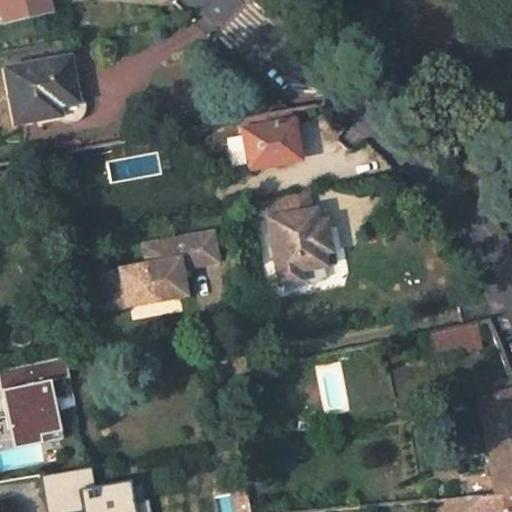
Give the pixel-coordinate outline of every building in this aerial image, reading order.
[(48,0),(0,0),(0,1),(6,28),(53,20),(48,0)] [(69,64),(7,75),(17,128),(59,121),(57,111),(76,107),(69,64)] [(59,121),(78,117),(76,107),(57,111),(59,121)] [(289,126),(244,135),(251,172),(296,162),(289,126)] [(324,225),(316,226),(314,215),(267,222),(278,286),(297,282),(295,272),(323,267),(321,256),(330,254),(324,225)] [(218,266),(211,234),(140,249),(144,269),(95,278),(101,304),(122,300),(124,313),(186,300),(180,273),(218,266)] [(122,300),(101,304),(103,317),(124,313),(122,300)] [(0,372),(0,473),(56,465),(42,382),(65,378),(62,362),(0,372)] [(220,369),(223,381),(247,376),(245,364),(220,369)] [(511,392),(476,406),(491,497),(511,494),(511,392)] [(127,505),(123,480),(91,486),(88,467),(38,475),(44,511),(74,511),(77,511),(76,511),(144,511),(143,502),(127,505)] [(511,511),(511,494),(491,497),(465,500),(466,511),(511,511)] [(466,511),(465,500),(444,502),(445,511),(466,511)]
